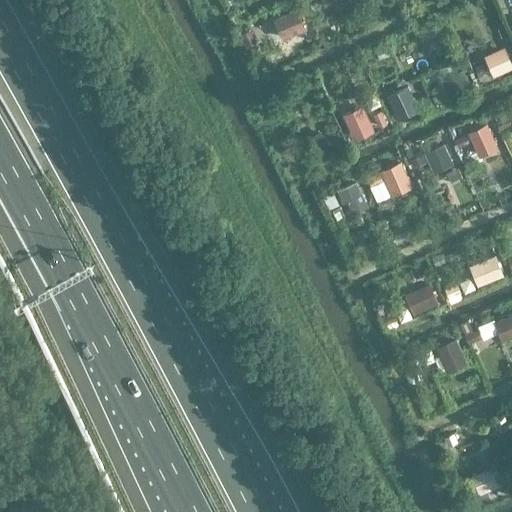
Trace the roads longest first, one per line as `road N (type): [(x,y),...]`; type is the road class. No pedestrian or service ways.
road 1 (motorway): [(256,511),(0,35)]
road 2 (motorway): [(0,163),(184,511)]
